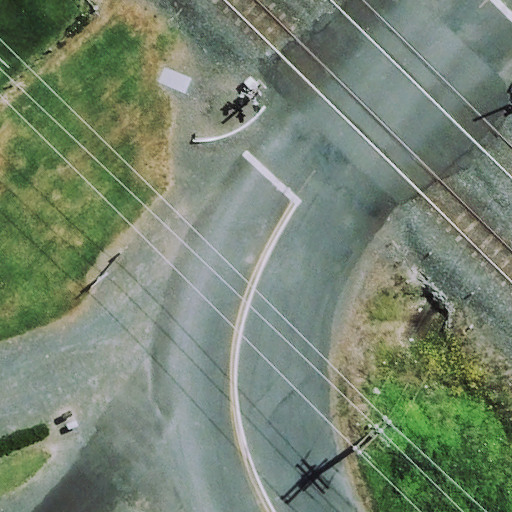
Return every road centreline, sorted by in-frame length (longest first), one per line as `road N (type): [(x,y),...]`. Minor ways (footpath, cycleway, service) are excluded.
road 1 (residential): [(487,0),(308,174),(266,241),(234,332),(233,423),(270,511)]
road 2 (unknown): [(266,241),(153,323),(0,397)]
